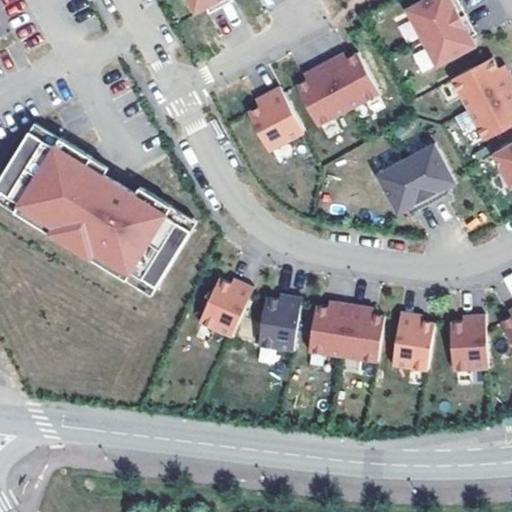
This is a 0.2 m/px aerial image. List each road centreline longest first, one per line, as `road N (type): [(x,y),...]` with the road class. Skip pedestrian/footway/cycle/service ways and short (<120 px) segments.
road 1 (residential): [(0,419),(376,463),(511,461)]
road 2 (residential): [(511,245),(442,268),(288,245),(241,211),(174,90)]
road 3 (residential): [(174,90),(305,19)]
